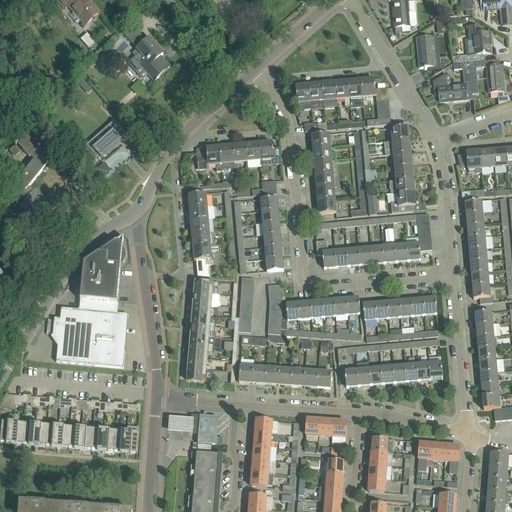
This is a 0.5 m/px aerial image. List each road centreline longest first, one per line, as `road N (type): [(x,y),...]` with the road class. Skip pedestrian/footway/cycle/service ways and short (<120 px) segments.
road 1 (residential): [(452,275),(305,282),(288,124),(256,67)]
road 2 (residential): [(0,380),(81,244),(131,214)]
road 3 (unclassified): [(156,394),(131,214)]
road 4 (residential): [(469,437),(452,275)]
road 5 (residential): [(435,140),(353,0)]
road 6 (residential): [(156,394),(15,381)]
road 7 (residential): [(452,275),(435,140)]
road 8 (residential): [(153,179),(177,139),(239,82)]
road 9 (residential): [(358,409),(235,401)]
